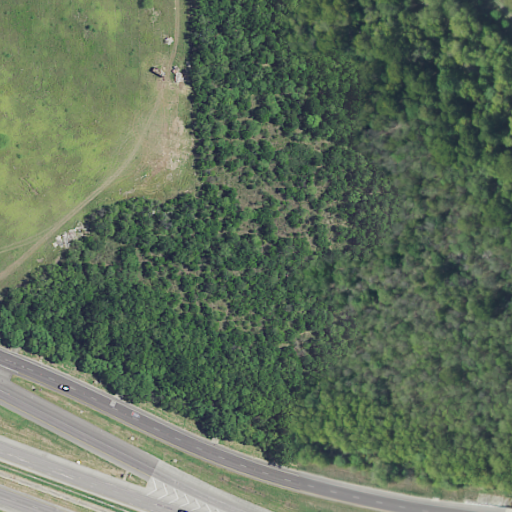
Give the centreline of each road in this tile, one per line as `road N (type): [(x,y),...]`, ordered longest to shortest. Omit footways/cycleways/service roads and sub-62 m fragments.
road 1 (secondary): [(435,511),(365,502),(245,468),(0,358)]
road 2 (motorway): [(243,511),(0,391)]
road 3 (motorway): [(168,511),(0,450)]
